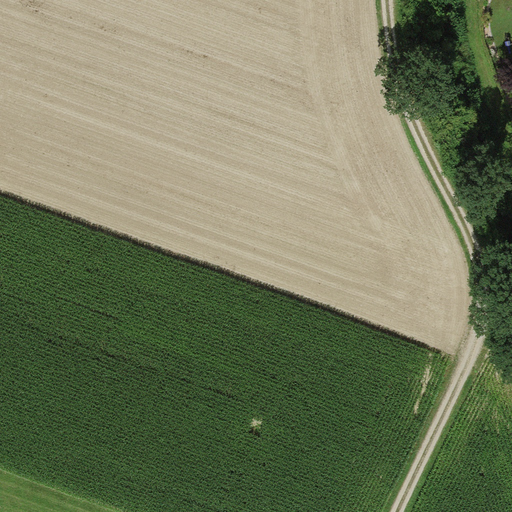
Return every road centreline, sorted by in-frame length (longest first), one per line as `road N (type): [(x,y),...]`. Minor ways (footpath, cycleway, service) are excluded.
road 1 (track): [(384,0),(402,103),(482,280),(474,342),(396,511)]
road 2 (track): [(511,124),(476,30),(473,0)]
